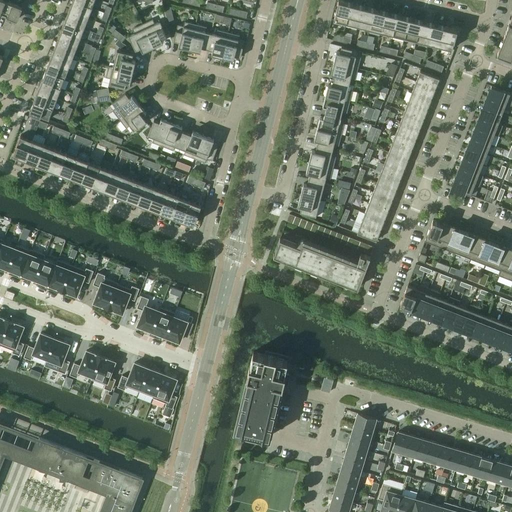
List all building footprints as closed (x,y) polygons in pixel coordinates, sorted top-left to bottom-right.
[(69,11),(88,18),(92,8),(72,0),(69,11)] [(334,19),(346,23),(351,3),(338,0),(336,11),(334,19)] [(0,11),(0,12),(17,19),(21,7),(4,1),(0,11)] [(205,8),(214,10),(216,4),(207,2),(205,8)] [(346,23),(358,25),(363,6),(351,3),(346,23)] [(214,10),(222,12),(224,6),(216,4),(214,10)] [(358,25),(369,28),(374,9),(363,6),(358,25)] [(229,14),(237,16),(239,10),(230,8),(229,14)] [(369,28),(381,31),(386,12),(374,9),(369,28)] [(237,16),(246,18),(247,12),(239,10),(237,16)] [(65,21),(84,28),(88,18),(69,11),(65,21)] [(381,31),(393,34),(398,15),(386,12),(381,31)] [(393,34),(405,37),(409,18),(398,15),(393,34)] [(501,43),(497,55),(511,60),(511,56),(511,15),(510,21),(511,21),(511,23),(509,22),(503,39),(506,40),(505,44),(501,43)] [(405,37),(416,40),(421,21),(409,18),(405,37)] [(142,24),(153,47),(153,46),(163,42),(161,38),(167,36),(160,21),(154,23),(152,19),(142,24)] [(61,31),(80,38),(84,28),(65,21),(61,31)] [(189,49),(195,24),(184,21),(183,26),(177,24),(173,40),(179,42),(178,45),(189,48),(189,49)] [(416,40),(428,43),(433,24),(421,21),(416,40)] [(141,48),(142,51),(152,46),(153,47),(142,24),(132,28),(134,33),(128,35),(135,50),(141,48)] [(207,49),(211,33),(205,31),(206,27),(195,24),(189,49),(190,48),(200,51),(201,47),(207,49)] [(428,43),(439,46),(444,26),(433,24),(428,43)] [(439,46),(452,49),(454,41),(457,30),(444,26),(439,46)] [(111,34),(121,42),(125,37),(115,29),(111,34)] [(222,57),(228,32),(217,29),(216,34),(211,33),(207,49),(212,50),(211,54),(222,56),(222,57)] [(57,41),(76,48),(80,38),(61,31),(57,41)] [(223,57),(233,59),(234,56),(240,57),(244,41),(238,40),(239,35),(228,32),(222,57),(223,57)] [(333,40),(341,42),(343,36),(334,34),(333,40)] [(341,42),(350,44),(351,38),(343,36),(341,42)] [(356,46),(365,48),(366,42),(358,39),(356,46)] [(53,51),(72,58),(76,48),(57,41),(53,51)] [(365,48),(373,50),(375,44),(366,42),(365,48)] [(379,51),(388,54),(390,47),(381,45),(379,51)] [(333,62),(358,68),(360,57),(356,56),(357,50),(341,46),(340,52),(336,51),(334,62),(333,62)] [(388,54),(396,56),(398,50),(390,47),(388,54)] [(117,50),(113,67),(133,72),(132,72),(135,61),(131,60),(133,54),(117,50)] [(49,61),(68,68),(72,58),(53,51),(49,61)] [(403,57),(411,60),(413,54),(405,51),(403,57)] [(411,60),(419,63),(421,57),(413,54),(411,60)] [(425,66),(433,69),(435,63),(427,60),(425,66)] [(45,71),(64,79),(68,68),(49,61),(45,71)] [(333,80),(349,84),(350,78),(355,79),(358,68),(333,62),(333,63),(331,73),(334,74),(333,80)] [(433,69),(441,72),(444,66),(435,63),(433,69)] [(387,74),(393,76),(397,66),(391,64),(387,74)] [(109,84),(125,88),(126,82),(130,83),(132,72),(133,72),(113,67),(108,66),(105,77),(110,78),(109,84)] [(41,81),(60,89),(64,79),(45,71),(41,81)] [(420,71),(416,81),(435,89),(439,78),(420,71)] [(325,95),(349,101),(352,90),(348,89),(349,84),(333,80),(332,85),(328,84),(325,95)] [(37,91),(56,99),(60,89),(41,81),(37,91)] [(416,81),(412,91),(431,99),(435,89),(416,81)] [(506,104),(510,105),(511,101),(511,93),(491,86),(487,96),(506,104)] [(95,90),(97,96),(109,94),(108,87),(95,90)] [(33,101),(53,109),(56,99),(37,91),(33,101)] [(412,91),(408,101),(427,109),(431,99),(412,91)] [(112,110),(119,119),(139,103),(139,104),(132,95),(129,97),(125,92),(112,102),(116,107),(112,110)] [(97,96),(98,102),(110,100),(109,94),(97,96)] [(325,113),(341,117),(342,111),(347,112),(349,101),(325,95),(325,96),(322,106),(326,107),(325,113)] [(483,106),(502,114),(506,104),(487,96),(483,106)] [(29,112),(48,119),(53,109),(33,101),(29,112)] [(408,101),(404,111),(423,119),(427,109),(408,101)] [(130,125),(134,130),(147,120),(143,115),(146,113),(139,104),(140,104),(139,103),(119,119),(126,128),(130,125)] [(498,124),(498,123),(502,114),(483,106),(479,116),(498,124)] [(372,117),(377,119),(380,110),(375,108),(372,117)] [(404,111),(400,121),(419,129),(423,119),(404,111)] [(316,128),(341,134),(344,123),(339,122),(341,117),(325,113),(323,118),(320,117),(317,128),(316,128)] [(494,134),(498,136),(503,125),(498,123),(498,124),(479,116),(475,126),(494,134)] [(29,123),(37,126),(40,120),(32,117),(29,123)] [(152,142),(162,146),(172,122),(171,122),(171,123),(161,119),(159,122),(154,120),(148,135),(154,138),(152,142)] [(37,126),(46,129),(48,123),(40,120),(37,126)] [(400,121),(396,132),(415,139),(419,129),(400,121)] [(175,146),(180,148),(186,132),(180,130),(182,127),(172,123),(172,122),(162,146),(173,150),(175,146)] [(52,132),(60,135),(62,129),(54,126),(52,132)] [(471,137),(490,144),(494,134),(475,126),(471,137)] [(317,146),(332,150),(334,144),(338,145),(341,134),(316,128),(317,129),(314,139),(318,140),(317,146)] [(60,135),(68,138),(70,132),(62,129),(60,135)] [(183,154),(194,158),(203,134),(203,135),(193,131),(191,135),(186,132),(180,148),(185,150),(183,154)] [(396,132),(392,142),(411,149),(415,139),(396,132)] [(74,140),(82,143),(84,138),(76,134),(74,140)] [(194,158),(205,163),(206,158),(212,160),(218,145),(212,143),(213,139),(203,135),(204,135),(203,134),(194,158)] [(13,154),(25,158),(32,139),(20,135),(17,143),(13,154)] [(467,147),(486,154),(490,144),(471,137),(467,147)] [(82,143),(90,147),(93,141),(84,138),(82,143)] [(98,144),(106,147),(109,141),(100,138),(98,144)] [(25,158),(36,163),(43,144),(32,139),(25,158)] [(359,149),(364,151),(368,142),(363,140),(359,149)] [(106,147),(115,150),(117,144),(109,141),(106,147)] [(392,142),(388,152),(407,159),(411,149),(392,142)] [(36,163),(47,167),(55,148),(43,144),(36,163)] [(308,161),(333,167),(336,156),(331,155),(332,150),(317,146),(315,151),(311,150),(309,161),(308,161)] [(464,157),(482,164),(486,154),(467,147),(464,157)] [(47,167),(58,171),(66,153),(55,148),(47,167)] [(120,156),(128,159),(130,153),(122,150),(120,156)] [(147,156),(157,160),(159,155),(149,151),(147,156)] [(388,152),(384,162),(404,169),(407,159),(388,152)] [(58,171),(70,176),(77,157),(66,153),(58,171)] [(128,159),(136,162),(138,156),(130,153),(128,159)] [(70,176),(81,180),(88,161),(77,157),(70,176)] [(478,174),(482,164),(464,157),(460,167),(478,174)] [(142,164),(150,167),(152,162),(144,158),(142,164)] [(81,180),(92,184),(99,166),(88,161),(81,180)] [(308,179),(324,183),(326,177),(330,178),(333,167),(308,161),(309,162),(306,172),(310,173),(308,179)] [(150,167),(158,171),(161,165),(152,162),(150,167)] [(384,162),(380,172),(400,179),(404,169),(384,162)] [(92,184),(103,189),(111,170),(99,166),(92,184)] [(164,173),(173,176),(175,170),(167,167),(164,173)] [(474,184),(474,185),(479,186),(483,175),(478,174),(460,167),(456,177),(474,184)] [(103,189),(115,193),(122,174),(111,170),(103,189)] [(173,176),(181,179),(183,173),(175,170),(173,176)] [(380,172),(376,182),(396,190),(400,179),(380,172)] [(115,193),(126,197),(133,179),(122,174),(115,193)] [(187,182),(195,185),(197,179),(189,176),(187,182)] [(452,187),(470,195),(474,185),(474,184),(456,177),(452,187)] [(126,197),(137,202),(144,183),(133,179),(126,197)] [(195,185),(203,188),(205,182),(197,179),(195,185)] [(300,194),(320,199),(324,183),(308,179),(307,184),(303,183),(300,194)] [(376,182),(373,192),(392,200),(396,190),(376,182)] [(137,202),(148,206),(155,187),(144,183),(137,202)] [(148,206),(159,210),(167,192),(155,187),(148,206)] [(159,210),(170,215),(178,196),(167,192),(159,210)] [(373,192),(369,202),(388,210),(392,200),(373,192)] [(300,212),(316,216),(320,199),(300,194),(300,195),(298,205),(301,206),(300,212)] [(170,215),(182,219),(189,200),(178,196),(170,215)] [(182,219),(194,224),(198,213),(201,205),(189,200),(182,219)] [(369,202),(365,212),(384,220),(388,210),(369,202)] [(365,212),(361,222),(380,230),(384,220),(365,212)] [(286,220),(371,253),(374,246),(289,213),(286,220)] [(424,241),(440,247),(449,224),(441,221),(440,223),(433,220),(424,241)] [(357,233),(376,240),(380,230),(361,222),(357,233)] [(440,247),(455,253),(463,232),(456,229),(457,227),(449,224),(440,247)] [(455,253),(470,259),(479,236),(471,233),(470,234),(463,232),(455,253)] [(470,259),(485,265),(493,243),(487,241),(487,239),(479,236),(470,259)] [(349,284),(358,287),(370,256),(364,253),(364,254),(360,252),(358,258),(359,259),(359,260),(302,238),(296,244),(283,239),(277,256),(295,263),(297,259),(304,262),(302,266),(311,269),(312,265),(319,268),(318,272),(327,275),(328,271),(335,274),(333,278),(342,281),(344,277),(350,280),(349,284)] [(3,239),(0,247),(0,265),(1,266),(1,265),(8,268),(17,245),(16,244),(15,248),(2,243),(4,240),(3,239)] [(485,265),(500,270),(500,271),(509,248),(501,244),(500,246),(493,243),(485,265)] [(17,245),(8,268),(14,271),(16,272),(16,271),(21,273),(20,274),(21,274),(31,249),(30,249),(30,250),(17,245)] [(511,280),(511,248),(509,248),(500,271),(500,270),(498,275),(511,280)] [(31,249),(21,274),(21,275),(22,274),(26,275),(26,276),(28,276),(35,279),(44,254),(31,249)] [(417,260),(424,262),(427,255),(420,253),(417,260)] [(44,254),(35,279),(42,281),(42,282),(43,282),(44,282),(48,284),(48,285),(58,259),(57,259),(56,264),(43,259),(45,254),(44,254)] [(58,259),(48,285),(49,285),(49,284),(57,287),(57,288),(59,288),(62,289),(72,265),(58,259)] [(72,265),(62,289),(65,291),(67,292),(67,291),(76,295),(82,280),(89,282),(93,270),(86,268),(85,270),(72,265)] [(98,272),(93,284),(100,287),(94,301),(103,305),(104,306),(105,306),(108,307),(117,282),(104,277),(105,275),(98,272)] [(117,282),(108,307),(111,308),(111,309),(113,309),(122,312),(128,297),(134,300),(139,288),(132,285),(130,289),(117,284),(118,283),(117,282)] [(421,312),(430,288),(419,284),(417,289),(418,289),(411,308),(421,312)] [(400,303),(411,308),(418,289),(417,289),(407,285),(400,303)] [(438,297),(440,292),(430,288),(421,312),(431,315),(438,297)] [(6,290),(4,296),(12,299),(14,293),(6,290)] [(141,295),(137,307),(143,310),(137,325),(143,327),(145,328),(152,330),(161,307),(160,307),(159,310),(146,305),(148,298),(141,295)] [(448,301),(441,319),(451,323),(458,305),(460,300),(450,296),(448,301)] [(441,319),(448,301),(438,297),(431,315),(441,319)] [(478,312),(480,308),(470,304),(468,309),(461,327),(471,331),(478,312)] [(461,327),(468,309),(458,305),(451,323),(461,327)] [(161,307),(152,330),(165,336),(174,312),(161,307)] [(174,312),(165,336),(172,338),(172,339),(174,339),(179,341),(185,326),(187,321),(186,321),(173,316),(175,312),(174,312)] [(481,335),(488,316),(478,312),(471,331),(481,335)] [(0,339),(1,340),(0,341),(0,343),(9,320),(6,319),(6,318),(4,318),(0,316),(0,339)] [(491,339),(498,320),(488,316),(481,335),(491,339)] [(9,320),(0,343),(0,344),(13,350),(12,352),(19,355),(24,343),(17,340),(23,326),(14,322),(12,321),(9,320)] [(498,320),(491,339),(501,343),(509,324),(498,320)] [(501,343),(511,347),(511,345),(511,320),(510,320),(509,324),(501,343)] [(28,345),(24,357),(31,359),(33,355),(46,360),(55,338),(48,335),(46,334),(41,332),(35,347),(28,345)] [(55,338),(46,360),(47,360),(47,358),(60,363),(58,370),(65,373),(70,361),(63,358),(69,343),(63,341),(64,341),(62,340),(55,338)] [(74,363),(69,374),(77,377),(79,370),(92,375),(91,379),(101,355),(97,354),(96,353),(96,354),(86,350),(81,365),(74,363)] [(247,376),(235,428),(247,431),(246,431),(258,434),(269,436),(282,384),(286,385),(289,374),(284,373),(288,360),(276,358),(276,357),(265,354),(265,355),(253,352),(250,365),(247,376)] [(101,355),(91,379),(105,384),(104,388),(111,390),(115,379),(109,376),(115,361),(105,357),(106,357),(104,356),(104,357),(101,355)] [(122,375),(117,387),(125,389),(126,386),(139,391),(149,368),(142,365),(140,364),(134,362),(129,377),(122,375)] [(149,368),(139,391),(153,396),(152,397),(153,398),(162,373),(149,368)] [(162,373),(153,398),(166,403),(162,413),(170,417),(174,408),(173,407),(177,396),(170,393),(176,378),(169,376),(169,375),(167,374),(167,375),(162,373)] [(354,424),(372,429),(376,418),(358,413),(354,424)] [(351,434),(369,440),(372,429),(354,424),(351,434)] [(398,431),(393,449),(404,452),(409,434),(398,431)] [(348,445),(366,450),(369,440),(351,434),(348,444),(348,445)] [(409,434),(404,452),(414,455),(419,437),(409,434)] [(129,511),(143,478),(39,437),(30,461),(43,466),(42,468),(69,479),(70,477),(108,491),(110,492),(101,511),(129,511)] [(419,437),(414,455),(424,458),(430,440),(419,437)] [(430,440),(424,458),(435,461),(440,444),(440,443),(430,440)] [(435,461),(445,465),(450,447),(450,446),(448,446),(441,444),(442,444),(440,443),(440,444),(435,461)] [(345,455),(363,460),(366,450),(348,445),(348,444),(348,446),(346,453),(345,454),(345,455)] [(445,465),(455,468),(461,450),(459,449),(453,447),(451,447),(450,447),(445,465)] [(455,468),(466,471),(471,453),(461,450),(455,468)] [(471,453),(466,471),(476,474),(481,456),(471,453)] [(360,471),(363,460),(345,455),(344,457),(342,464),(342,465),(360,471)] [(476,474),(486,477),(492,459),(490,458),(483,456),(481,455),(481,456),(476,474)] [(492,459),(486,477),(497,480),(502,462),(492,459)] [(511,465),(502,462),(497,480),(507,483),(511,466),(511,465)] [(357,481),(360,471),(342,465),(339,476),(357,481)] [(354,491),(357,481),(339,476),(336,486),(354,491)] [(395,511),(401,494),(402,494),(403,489),(383,483),(378,498),(384,500),(381,510),(386,511),(395,511)] [(336,486),(333,496),(351,502),(354,491),(336,486)] [(411,511),(415,498),(401,494),(395,511),(411,511)] [(347,511),(351,502),(333,496),(330,507),(345,511),(347,511)] [(426,511),(429,502),(415,498),(411,511),(426,511)] [(441,511),(443,507),(443,506),(429,502),(426,511),(441,511)] [(456,511),(459,506),(444,502),(443,506),(443,507),(441,511),(456,511)]
